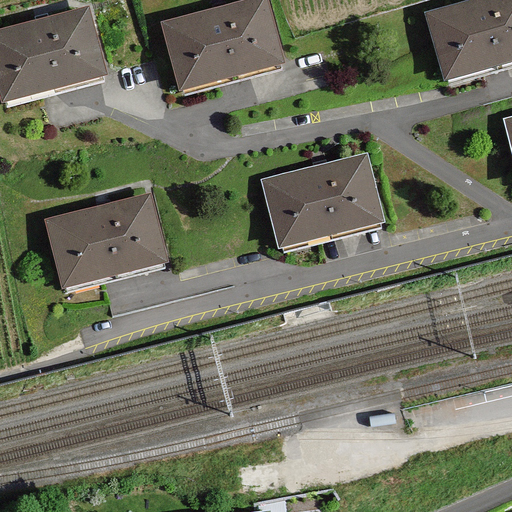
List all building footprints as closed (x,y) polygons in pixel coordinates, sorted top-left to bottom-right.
[(245,0),(159,21),(177,91),(279,65),(262,0),(245,0)] [(511,0),(477,0),(424,13),(442,83),(511,65),(511,0)] [(0,28),(0,102),(102,77),(85,8),(0,28)] [(261,181),(278,250),(380,225),(363,156),(261,181)] [(43,220),(60,290),(162,265),(145,195),(43,220)] [(343,511),(344,511),(344,493),(263,511),(256,511),(343,511)]
